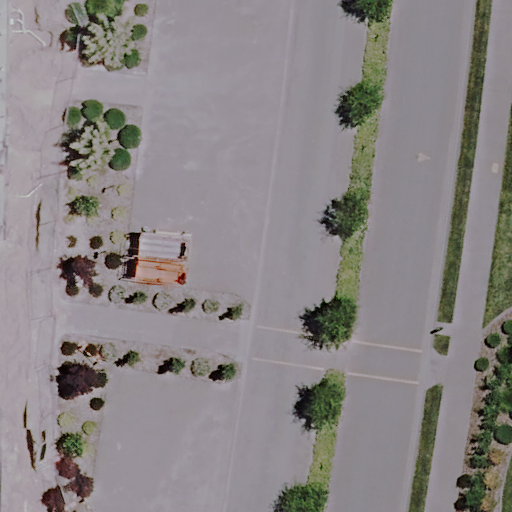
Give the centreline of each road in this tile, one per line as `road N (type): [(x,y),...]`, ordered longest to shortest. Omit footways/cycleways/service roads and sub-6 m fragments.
road 1 (residential): [(272,511),(341,0)]
road 2 (residential): [(436,0),(373,511)]
